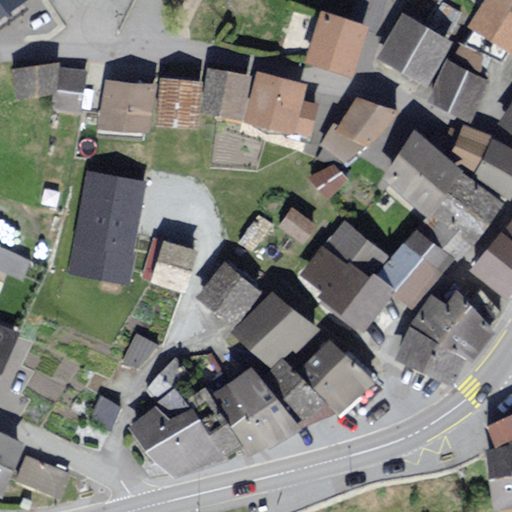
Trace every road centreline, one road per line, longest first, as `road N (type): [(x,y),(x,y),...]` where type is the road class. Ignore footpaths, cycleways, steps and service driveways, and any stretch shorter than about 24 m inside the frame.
road 1 (secondary): [(511,343),(474,390),(408,435),(138,508)]
road 2 (residential): [(121,53),(257,65),(423,105),(511,140)]
road 3 (residential): [(138,508),(105,471),(0,423)]
road 4 (residential): [(0,53),(121,53)]
